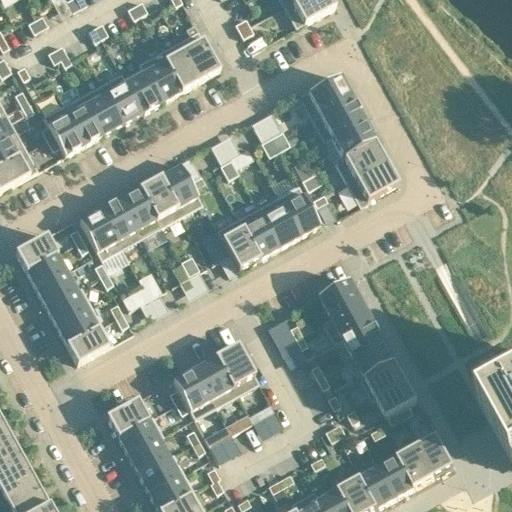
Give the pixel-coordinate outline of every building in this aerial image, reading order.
[(79,14),(86,10),(80,0),(76,0),(73,2),(79,14)] [(177,0),(168,0),(171,5),(174,11),(181,7),(178,1),(177,0)] [(304,0),(276,0),(283,12),(304,0)] [(328,0),(304,0),(283,12),(295,34),(335,12),(328,0)] [(79,14),(73,2),(66,6),(72,17),(79,14)] [(140,21),(147,17),(141,6),(134,10),(140,21)] [(127,14),(133,25),(140,21),(134,10),(127,14)] [(34,24),(40,35),(47,31),(41,20),(34,24)] [(34,24),(27,28),(33,39),(40,35),(34,24)] [(245,24),(235,29),(239,37),(249,31),(245,24)] [(108,40),(102,28),(94,32),(100,44),(108,40)] [(199,87),(219,76),(197,36),(194,30),(186,34),(189,41),(178,47),(199,87)] [(249,31),(239,37),(242,43),(253,38),(249,31)] [(88,36),(94,47),(100,44),(94,32),(88,36)] [(0,53),(2,56),(9,53),(0,37),(0,53)] [(160,57),(182,96),(199,87),(178,47),(160,57)] [(64,72),(71,68),(62,51),(54,55),(60,65),(64,72)] [(54,55),(48,58),(53,69),(60,65),(54,55)] [(161,108),(182,96),(160,57),(139,68),(161,108)] [(161,108),(139,68),(138,69),(140,73),(123,83),(121,78),(120,79),(142,118),(161,108)] [(11,77),(7,71),(0,74),(0,82),(0,83),(11,77)] [(22,86),(29,82),(23,71),(16,75),(22,86)] [(120,79),(101,89),(123,129),(142,118),(120,79)] [(297,101),(310,125),(350,103),(338,82),(308,98),(307,96),(297,101)] [(101,89),(80,101),(102,141),(123,129),(101,89)] [(27,107),(21,96),(14,100),(20,110),(27,107)] [(84,150),(102,141),(80,101),(62,111),(84,150)] [(362,125),(350,103),(310,125),(323,148),(331,143),(331,142),(362,125)] [(27,107),(20,110),(26,121),(33,117),(27,107)] [(62,111),(42,122),(47,131),(53,142),(59,152),(64,161),(84,150),(62,111)] [(0,146),(16,137),(6,118),(0,121),(0,146)] [(342,163),(374,146),(362,125),(331,142),(331,143),(342,162),(342,163)] [(53,142),(47,131),(40,135),(46,145),(53,142)] [(0,170),(26,156),(16,137),(0,146),(0,170)] [(282,137),(271,142),(275,149),(286,144),(282,137)] [(53,142),(46,145),(52,156),(59,152),(53,142)] [(279,156),(271,142),(261,148),(268,162),(279,156)] [(286,144),(275,149),(279,156),(289,151),(286,144)] [(346,189),(385,167),(374,146),(342,163),(342,162),(333,167),(346,189)] [(247,154),(229,163),(230,165),(234,171),(251,161),(247,154)] [(26,156),(0,170),(0,196),(37,176),(26,156)] [(227,185),(238,179),(230,165),(220,171),(227,185)] [(296,166),(292,169),(301,186),(316,178),(317,177),(296,166)] [(385,167),(346,189),(359,213),(369,208),(367,205),(397,189),(385,167)] [(160,182),(182,221),(202,210),(189,186),(180,170),(160,182)] [(316,178),(301,186),(307,196),(321,188),(316,178)] [(204,188),(200,181),(190,187),(194,194),(204,188)] [(182,221),(160,182),(140,193),(162,233),(182,221)] [(298,191),(277,202),(299,242),(320,230),(298,191)] [(119,204),(141,244),(162,233),(140,193),(119,204)] [(323,199),(312,205),(316,212),(327,206),(323,199)] [(257,213),(279,253),(299,242),(277,202),(257,213)] [(99,215),(121,255),(141,244),(119,204),(99,215)] [(279,253),(257,213),(237,224),(258,264),(279,253)] [(121,255),(99,215),(79,226),(96,258),(101,266),(121,255)] [(258,264),(237,224),(216,236),(229,260),(238,275),(258,264)] [(69,238),(75,248),(82,244),(76,234),(69,238)] [(25,276),(56,258),(46,240),(15,257),(25,276)] [(81,259),(88,255),(82,244),(75,248),(81,259)] [(25,276),(35,294),(67,277),(56,258),(25,276)] [(191,261),(180,267),(188,281),(198,275),(191,261)] [(100,283),(107,279),(101,268),(94,272),(100,283)] [(77,296),(76,295),(67,277),(35,294),(46,313),(77,296)] [(113,289),(107,279),(100,283),(106,293),(113,289)] [(321,303),(332,323),(363,306),(352,286),(321,303)] [(158,299),(161,297),(155,287),(143,294),(148,304),(158,299)] [(81,292),(76,295),(77,296),(46,313),(56,332),(92,312),(81,292)] [(136,311),(138,310),(148,304),(143,294),(130,301),(136,311)] [(343,344),(374,326),(363,306),(332,323),(323,328),(335,349),(344,345),(343,344)] [(115,323),(122,320),(116,309),(110,313),(115,323)] [(66,350),(102,331),(92,312),(56,332),(66,350)] [(122,320),(115,323),(121,334),(128,330),(122,320)] [(354,364),(385,347),(374,326),(343,344),(344,345),(354,364)] [(297,330),(289,334),(295,344),(302,340),(297,330)] [(102,331),(66,350),(77,369),(112,350),(102,331)] [(302,340),(295,344),(301,355),(308,351),(302,340)] [(385,347),(354,364),(365,383),(396,366),(385,347)] [(215,361),(237,401),(259,389),(237,349),(215,361)] [(194,373),(215,413),(237,401),(215,361),(194,373)] [(407,386),(396,366),(365,383),(360,385),(372,406),(376,404),(376,403),(407,386)] [(312,373),(317,384),(325,380),(319,370),(312,373)] [(215,413),(194,373),(172,385),(193,424),(194,425),(215,413)] [(317,384),(323,395),(330,391),(325,380),(317,384)] [(485,400),(477,404),(481,412),(483,414),(487,421),(488,424),(492,431),(494,434),(497,440),(499,443),(503,450),(504,453),(508,460),(509,462),(511,466),(511,385),(504,390),(494,395),(487,399),(485,400)] [(386,423),(418,405),(407,386),(376,403),(376,404),(386,423)] [(169,399),(175,409),(182,405),(176,395),(169,399)] [(336,400),(328,404),(329,406),(334,415),(341,411),(336,400)] [(116,441),(147,423),(146,421),(137,404),(106,422),(116,441)] [(188,416),(182,405),(175,409),(181,420),(188,416)] [(270,409),(255,417),(259,424),(273,416),(270,409)] [(409,411),(399,417),(402,424),(413,418),(409,411)] [(354,415),(347,419),(353,429),(360,425),(354,415)] [(402,424),(399,417),(388,423),(392,430),(402,424)] [(247,419),(225,431),(230,440),(252,428),(247,419)] [(116,441),(127,460),(158,442),(159,444),(163,442),(152,421),(147,423),(116,441)] [(0,447),(12,441),(3,424),(0,425),(0,447)] [(340,429),(333,433),(339,444),(346,440),(340,429)] [(225,431),(204,442),(209,452),(230,440),(225,431)] [(386,439),(382,432),(371,437),(375,445),(386,439)] [(339,444),(333,433),(326,437),(332,447),(339,444)] [(186,439),(191,450),(199,446),(193,435),(186,439)] [(454,471),(434,436),(414,447),(416,451),(417,450),(435,482),(454,471)] [(13,442),(12,441),(0,447),(0,469),(22,458),(13,442)] [(168,461),(159,444),(158,442),(127,460),(137,478),(168,461)] [(204,456),(199,446),(191,450),(197,460),(204,456)] [(415,492),(435,482),(417,450),(416,451),(398,461),(415,492)] [(0,491),(31,475),(22,458),(0,469),(0,491)] [(147,497),(183,478),(173,459),(168,461),(137,478),(147,497)] [(415,492),(398,461),(380,471),(379,472),(396,503),(415,492)] [(326,469),(322,462),(311,468),(315,475),(326,469)] [(356,479),(374,511),(380,511),(396,503),(379,472),(380,471),(378,467),(356,479)] [(219,484),(213,473),(206,477),(212,487),(217,485),(219,484)] [(31,475),(0,491),(0,493),(9,509),(40,492),(31,475)] [(155,511),(165,511),(193,497),(183,478),(147,497),(155,511)] [(290,479),(280,485),(284,492),(294,486),(290,479)] [(336,490),(348,511),(374,511),(356,479),(336,490)] [(223,495),(217,485),(212,487),(210,489),(216,499),(223,495)] [(273,498),(284,492),(280,485),(269,491),(273,498)] [(316,501),(321,511),(348,511),(336,490),(317,500),(316,501)] [(40,492),(9,509),(10,511),(43,511),(50,509),(40,492)] [(321,511),(316,501),(317,500),(315,496),(292,509),(293,511),(321,511)] [(201,511),(193,497),(165,511),(201,511)] [(237,509),(238,511),(248,511),(252,510),(248,503),(237,509)]
